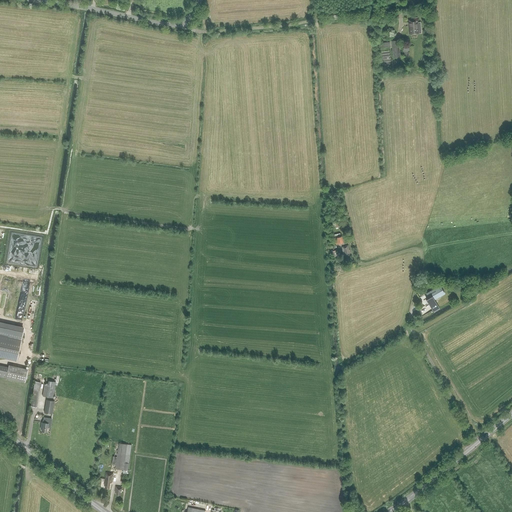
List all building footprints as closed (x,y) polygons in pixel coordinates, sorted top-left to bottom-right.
[(417,17),(413,18),(413,20),(409,21),(410,34),(421,34),(420,22),(418,23),(417,17)] [(334,238),(335,245),(343,243),(342,236),(334,238)] [(345,256),(349,255),(349,254),(351,254),(350,250),(349,250),(348,245),(342,247),(344,255),(345,254),(345,256)] [(426,299),(434,313),(440,309),(434,298),(443,293),(440,287),(427,294),(429,297),(426,299)] [(422,314),(430,309),(427,304),(419,309),(422,314)] [(0,357),(16,361),(21,335),(23,329),(0,324),(0,357)] [(8,365),(8,367),(0,365),(0,376),(5,378),(25,382),(28,369),(8,365)] [(44,384),(42,396),(53,398),(56,382),(48,380),(47,384),(44,384)] [(41,382),(35,381),(30,406),(37,407),(41,382)] [(51,413),(53,401),(46,400),(44,412),(51,413)] [(51,426),(52,418),(44,417),(43,419),(42,422),(41,422),(40,428),(41,429),(41,431),(47,432),(47,428),(49,428),(51,426)] [(113,453),(117,453),(117,457),(113,456),(112,464),(116,465),(115,468),(123,470),(123,473),(128,474),(128,470),(132,445),(115,442),(113,453)] [(111,483),(113,473),(106,472),(104,485),(105,485),(105,488),(109,489),(110,483),(111,483)]
